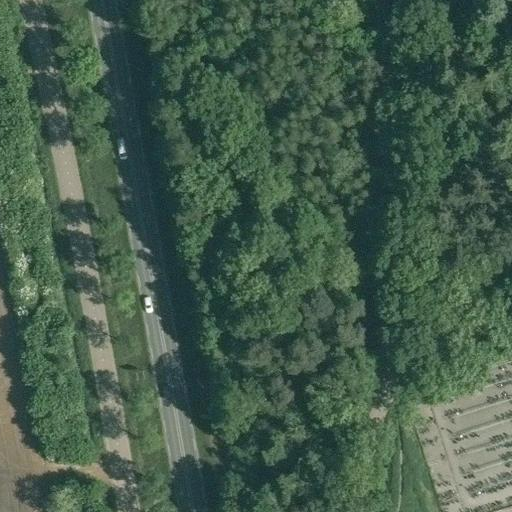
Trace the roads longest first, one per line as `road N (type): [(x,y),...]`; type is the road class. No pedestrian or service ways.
road 1 (unclassified): [(397,0),(384,363),(393,379),(511,298)]
road 2 (unclassified): [(125,511),(71,225),(16,0)]
road 3 (primary): [(196,511),(105,0)]
